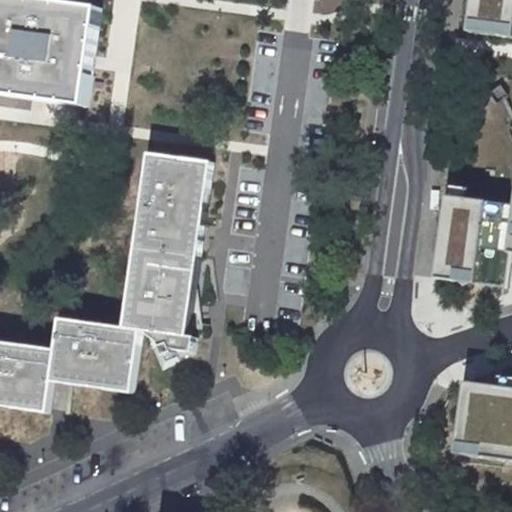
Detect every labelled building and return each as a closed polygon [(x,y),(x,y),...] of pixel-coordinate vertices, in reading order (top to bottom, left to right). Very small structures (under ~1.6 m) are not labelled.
[(99,9),(24,0),(0,0),(0,98),(86,109),(99,9)] [(511,0),(476,0),(472,32),(511,37),(511,0)] [(203,259),(204,256),(215,168),(154,159),(142,249),(142,250),(203,259)] [(511,206),(450,198),(439,280),(509,290),(511,268),(511,206)] [(142,251),(131,330),(146,333),(149,333),(155,334),(163,363),(173,360),(171,352),(200,356),(202,340),(193,338),(203,259),(142,250),(142,251)] [(131,330),(66,322),(62,352),(0,345),(0,407),(53,414),(59,383),(137,394),(146,333),(131,330)] [(511,390),(470,385),(461,455),(511,461),(511,390)]
